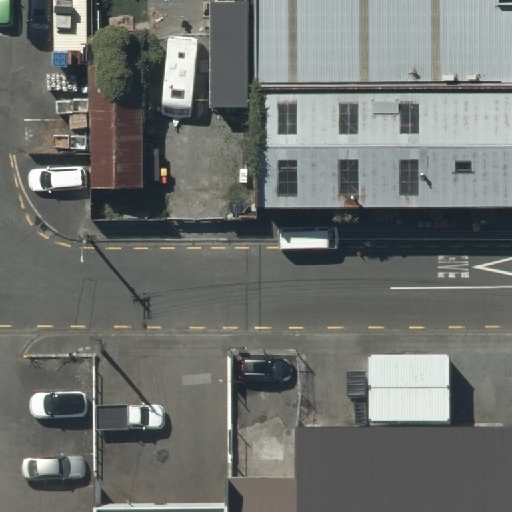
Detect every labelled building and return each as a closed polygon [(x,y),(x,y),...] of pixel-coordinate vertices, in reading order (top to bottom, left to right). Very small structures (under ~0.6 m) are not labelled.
[(511,91),(511,11),(500,11),(500,0),(258,0),(259,93),(511,91)] [(100,57),(102,205),(154,204),(152,56),(100,57)] [(511,91),(259,93),(261,211),(511,208),(511,91)] [(230,511),(511,511),(511,396),(293,397),(294,446),(230,447),(230,511)] [(225,511),(226,484),(107,484),(107,511),(225,511)]
